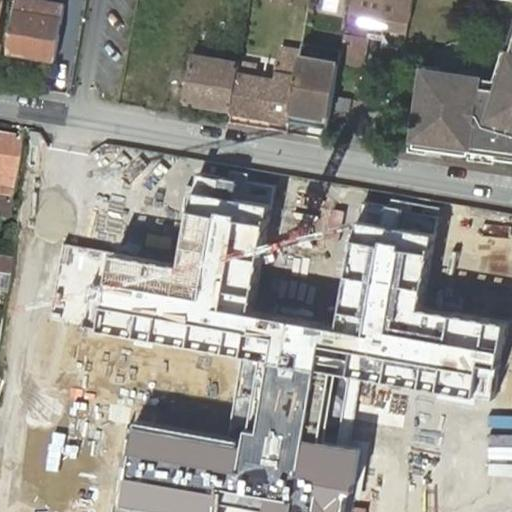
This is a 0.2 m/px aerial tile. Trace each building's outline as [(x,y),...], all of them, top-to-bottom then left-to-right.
[(66,6),(34,0),(19,0),(10,53),(57,61),(66,6)] [(350,22),(353,0),(312,0),(310,17),(320,19),(322,4),(341,7),(339,21),(350,22)] [(412,2),(412,0),(353,0),(350,22),(408,32),(412,2)] [(333,129),(345,53),(305,46),(304,54),(292,122),(333,129)] [(511,49),(505,47),(496,78),(431,70),(419,147),(511,162),(511,49)] [(258,67),(241,64),(233,112),(292,122),(304,54),(286,51),(281,81),(257,77),(258,67)] [(233,112),(241,64),(194,54),(185,103),(233,112)] [(18,145),(0,142),(0,197),(9,199),(18,145)] [(85,240),(48,235),(35,325),(73,331),(85,240)] [(0,279),(10,281),(12,263),(0,261),(0,279)] [(71,374),(34,370),(29,419),(40,420),(67,422),(71,374)] [(29,419),(18,417),(16,441),(38,443),(40,420),(29,419)] [(0,511),(27,511),(29,493),(0,490),(0,511)]
